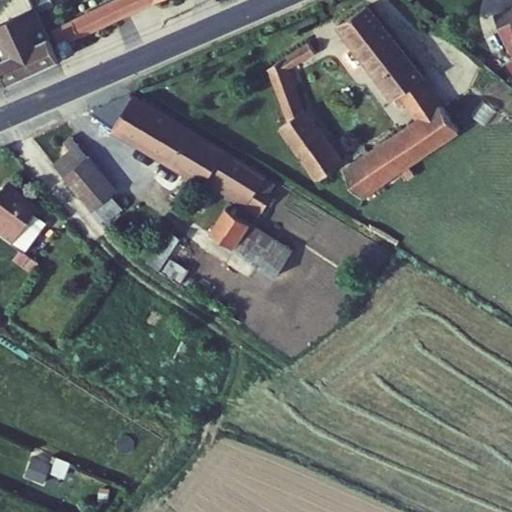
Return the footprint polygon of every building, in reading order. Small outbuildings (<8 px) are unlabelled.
[(45,0),(33,6),(37,15),(68,0),(45,0)] [(308,157),(324,183),(423,120),(382,66),(387,62),(336,0),(315,0),(302,9),(365,91),(370,87),(386,107),(308,157)] [(470,38),(498,57),(511,54),(511,0),(468,0),(470,2),(456,7),(470,38)] [(0,44),(16,38),(0,5),(0,44)] [(247,112),(284,167),(306,154),(268,96),(250,60),(280,43),(273,29),(230,54),(255,107),(247,112)] [(244,204),(256,213),(276,184),(129,91),(91,108),(134,141),(209,186),(216,176),(249,196),(244,204)] [(58,201),(76,220),(101,195),(85,179),(89,174),(38,123),(30,131),(40,141),(21,157),(53,192),(57,188),(65,196),(58,201)] [(209,186),(244,204),(249,196),(216,176),(209,186)] [(172,224),(197,237),(217,208),(209,203),(204,210),(189,200),(172,224)] [(143,204),(134,219),(148,234),(160,217),(143,204)] [(209,239),(282,273),(296,244),(223,209),(209,239)] [(128,265),(194,307),(229,255),(197,237),(172,224),(160,217),(148,234),(128,265)] [(113,256),(128,265),(148,234),(134,219),(113,256)] [(27,477),(45,484),(50,472),(64,478),(71,461),(39,448),(27,477)]
